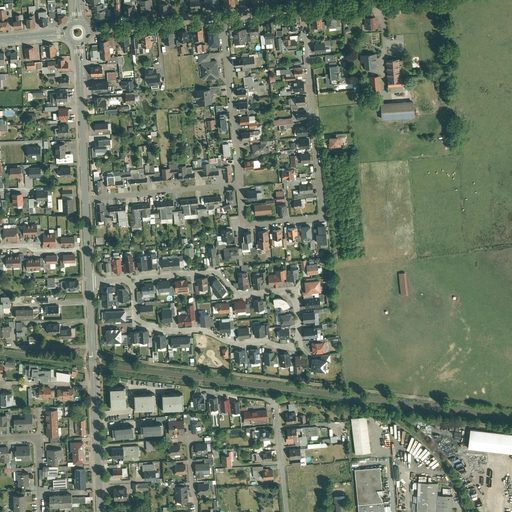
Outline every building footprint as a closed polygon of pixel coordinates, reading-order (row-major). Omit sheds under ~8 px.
[(151,0),(142,1),(142,5),(141,5),(142,14),(148,14),(148,16),(152,15),(152,13),(152,6),(151,6),(151,4),(151,3),(151,0)] [(190,0),(192,9),(200,9),(199,0),(190,0)] [(132,2),(129,2),(124,3),(125,7),(126,16),(134,15),(134,12),(134,10),(133,10),(133,6),(132,2)] [(168,4),(159,5),(160,13),(169,12),(168,4)] [(47,11),(39,11),(39,17),(40,25),(48,25),(47,11)] [(62,14),(58,15),(58,23),(67,22),(66,14),(62,14)] [(335,14),(327,15),(328,27),(336,26),(335,17),(335,14)] [(20,15),(16,15),(16,20),(14,21),(14,28),(22,27),(21,20),(20,20),(20,15)] [(30,16),(30,18),(26,19),(27,27),(31,26),(35,26),(34,15),(33,15),(30,16)] [(373,17),(366,18),(366,25),(367,25),(367,28),(376,28),(376,17),(373,17)] [(296,18),(288,19),(289,30),(297,29),(297,27),(297,25),(296,18)] [(321,18),(313,19),(314,28),(322,27),(321,22),(321,18)] [(1,21),(0,20),(0,29),(9,28),(8,20),(5,20),(1,21)] [(275,20),(267,21),(268,30),(276,29),(276,25),(277,25),(277,21),(275,21),(275,20)] [(258,25),(250,26),(250,34),(255,34),(259,34),(258,25)] [(202,29),(194,30),(195,40),(203,40),(202,29)] [(218,29),(209,30),(210,45),(220,45),(218,29)] [(243,29),(234,30),(235,43),(244,43),(244,36),(243,29)] [(187,31),(179,31),(180,40),(180,42),(188,41),(189,41),(189,34),(187,34),(187,31)] [(173,32),(164,33),(165,44),(174,43),(173,32)] [(295,40),(290,40),(290,36),(290,34),(287,35),(283,35),(284,42),(284,43),(287,42),(288,48),(296,47),(296,42),(296,40),(295,40)] [(150,35),(141,35),(142,47),(151,46),(151,41),(150,35)] [(128,36),(120,36),(120,40),(119,40),(119,44),(121,44),(121,46),(123,46),(124,52),(128,51),(127,45),(129,45),(129,44),(129,37),(128,36)] [(109,38),(100,38),(101,51),(101,54),(110,54),(109,47),(115,47),(114,46),(114,39),(114,38),(109,38)] [(50,45),(50,44),(49,44),(49,43),(48,44),(47,44),(47,45),(46,45),(46,46),(46,50),(47,55),(56,55),(55,44),(50,45)] [(321,44),(314,44),(315,52),(318,52),(319,53),(321,53),(322,52),(325,51),(325,45),(325,43),(321,44)] [(33,47),(25,48),(26,60),(30,59),(30,57),(34,56),(33,47)] [(101,51),(98,51),(98,50),(93,50),(93,56),(91,57),(91,61),(98,60),(98,61),(103,60),(103,58),(108,58),(110,58),(110,57),(110,54),(101,54),(101,51)] [(377,54),(363,55),(363,61),(367,61),(368,68),(366,68),(377,68),(377,54)] [(334,55),(325,56),(326,63),(329,63),(336,62),(336,57),(334,58),(334,55)] [(242,58),(235,59),(235,66),(242,66),(243,71),(245,70),(251,70),(250,67),(255,66),(254,57),(248,58),(242,58)] [(68,63),(63,63),(63,59),(58,59),(59,63),(58,63),(58,68),(58,69),(60,69),(69,68),(68,63)] [(396,59),(386,60),(388,83),(398,82),(396,59)] [(208,62),(202,62),(202,63),(204,79),(219,78),(218,72),(217,72),(216,67),(217,67),(217,61),(208,62)] [(35,62),(27,63),(28,70),(37,69),(36,68),(35,68),(35,62)] [(336,62),(329,63),(330,73),(325,74),(326,80),(331,79),(331,84),(340,83),(339,75),(342,75),(342,65),(337,65),(336,62)] [(102,66),(92,67),(92,75),(102,75),(102,66)] [(303,67),(290,68),(291,73),(291,76),(295,75),(303,75),(303,69),(303,67)] [(147,70),(145,70),(146,78),(149,77),(156,77),(156,69),(154,69),(147,70)] [(61,76),(60,76),(61,84),(69,84),(69,76),(61,76)] [(156,77),(149,77),(149,85),(151,85),(159,84),(160,84),(159,76),(156,77)] [(259,81),(253,82),(252,76),(245,76),(245,77),(246,88),(246,95),(249,95),(249,91),(260,90),(259,85),(259,81)] [(379,76),(370,77),(371,87),(380,87),(379,76)] [(133,81),(121,81),(121,86),(128,86),(128,90),(133,89),(133,81)] [(303,81),(294,82),(290,82),(290,86),(293,85),(293,87),(292,87),(293,92),(293,91),(295,91),(304,90),(303,81)] [(108,82),(92,83),(93,91),(108,91),(108,90),(108,82)] [(398,82),(388,83),(389,91),(403,90),(402,82),(398,82)] [(246,88),(238,89),(238,96),(246,95),(246,88)] [(210,89),(198,90),(198,93),(196,93),(197,98),(198,98),(199,103),(211,102),(211,93),(212,93),(212,89),(210,89)] [(67,91),(57,92),(57,93),(57,101),(67,100),(67,91)] [(126,96),(127,103),(135,102),(135,100),(136,100),(135,98),(135,97),(135,95),(133,95),(126,96)] [(305,96),(295,96),(296,103),(296,105),(298,105),(305,104),(305,96)] [(290,98),(286,99),(286,104),(285,104),(286,107),(291,107),(291,109),(298,108),(298,105),(296,105),(296,103),(291,104),(290,98)] [(101,101),(96,102),(96,109),(99,109),(100,110),(102,109),(108,108),(107,104),(106,104),(106,101),(101,101)] [(413,101),(381,103),(382,118),(414,117),(413,101)] [(248,102),(239,102),(240,111),(247,110),(248,110),(248,102)] [(68,108),(59,109),(59,113),(60,113),(60,118),(68,118),(68,115),(69,115),(69,112),(68,112),(68,108)] [(305,110),(293,111),(294,119),(297,119),(306,118),(305,110)] [(69,125),(59,125),(60,135),(69,134),(69,125)] [(307,126),(297,127),(297,135),(308,134),(307,126)] [(250,131),(242,132),(243,140),(255,138),(254,135),(260,134),(259,134),(258,131),(250,131)] [(336,138),(330,138),(331,146),(335,146),(336,146),(336,145),(339,145),(339,144),(338,138),(336,138)] [(308,139),(299,140),(299,143),(296,144),(297,148),(309,147),(308,139)] [(65,144),(56,144),(57,157),(65,157),(65,154),(65,144)] [(266,144),(253,145),(253,153),(254,154),(258,153),(267,153),(266,145),(266,144)] [(41,145),(27,146),(28,157),(33,157),(33,158),(37,158),(36,157),(41,157),(41,145)] [(65,154),(65,157),(57,157),(57,163),(72,162),(72,156),(68,153),(65,154)] [(309,154),(301,154),(301,162),(310,161),(309,154)] [(254,160),(245,161),(246,169),(254,168),(255,168),(254,168),(254,160)] [(216,162),(210,163),(211,177),(219,177),(218,171),(216,171),(216,162)] [(210,163),(204,163),(205,172),(202,172),(203,178),(211,177),(210,163)] [(227,166),(222,166),(221,170),(225,170),(226,181),(232,180),(230,165),(227,166)] [(186,166),(179,167),(179,172),(181,172),(181,174),(187,174),(186,166)] [(193,173),(192,167),(186,168),(186,166),(187,174),(187,180),(195,179),(195,173),(193,173)] [(71,167),(60,168),(61,177),(71,176),(71,167)] [(21,168),(11,168),(11,176),(15,176),(15,177),(21,176),(21,173),(21,168)] [(169,168),(162,169),(163,176),(163,182),(172,181),(171,175),(170,173),(170,168),(169,168)] [(292,170),(281,171),(282,174),(282,179),(292,178),(292,174),(292,170)] [(145,177),(144,172),(139,172),(139,174),(139,178),(140,184),(148,183),(147,177),(145,177)] [(159,172),(155,172),(155,174),(155,175),(155,176),(155,177),(155,183),(163,182),(163,176),(160,176),(159,172)] [(139,174),(136,175),(136,173),(133,173),(133,178),(132,179),(132,178),(131,179),(132,185),(140,184),(139,178),(139,174)] [(123,179),(120,180),(120,176),(116,176),(117,180),(115,180),(116,186),(123,185),(123,179)] [(45,191),(37,191),(37,200),(48,199),(48,195),(48,191),(47,191),(45,191)] [(256,191),(248,191),(249,200),(257,199),(257,198),(262,197),(262,192),(256,192),(256,191)] [(284,192),(281,192),(281,191),(276,192),(277,200),(285,200),(284,192)] [(22,194),(13,194),(14,204),(15,204),(17,206),(18,206),(20,204),(23,204),(22,199),(22,194)] [(213,197),(204,198),(205,204),(207,204),(208,210),(214,209),(214,208),(213,197)] [(221,197),(213,197),(214,208),(219,207),(219,203),(222,203),(221,197)] [(233,198),(227,199),(227,198),(226,198),(227,202),(225,203),(226,206),(227,210),(231,208),(229,202),(234,202),(233,198)] [(72,199),(63,199),(64,211),(73,211),(72,199)] [(197,199),(189,200),(190,206),(191,215),(196,214),(196,209),(197,209),(197,207),(198,207),(197,199)] [(173,201),(165,202),(167,219),(172,218),(172,214),(174,214),(173,209),(174,209),(173,201)] [(165,202),(157,203),(157,209),(160,209),(161,219),(167,219),(165,202)] [(150,203),(141,204),(143,216),(150,215),(150,211),(150,210),(150,203)] [(141,204),(133,205),(134,212),(130,213),(132,227),(141,227),(140,216),(143,216),(141,204)] [(267,205),(262,205),(255,205),(256,214),(272,213),(271,204),(267,205)] [(286,204),(278,205),(279,215),(287,214),(286,204)] [(126,206),(118,207),(118,216),(119,216),(126,216),(127,216),(126,213),(126,206)] [(118,207),(109,207),(110,213),(113,213),(114,218),(119,218),(119,216),(118,216),(118,207)] [(325,225),(319,226),(319,228),(319,234),(317,234),(317,237),(318,243),(326,242),(325,225)] [(310,226),(301,227),(303,243),(310,242),(310,240),(310,237),(311,237),(310,226)] [(296,228),(288,228),(289,238),(297,237),(296,228)] [(232,229),(222,230),(223,240),(233,239),(232,229)] [(281,229),(273,230),(274,239),(281,238),(282,238),(281,229)] [(267,230),(259,231),(259,240),(259,244),(260,244),(263,243),(265,243),(265,239),(268,239),(267,230)] [(251,232),(242,233),(242,238),(244,238),(244,240),(242,241),(243,248),(249,248),(248,241),(252,241),(251,232)] [(233,248),(224,249),(225,260),(230,260),(230,257),(239,256),(238,247),(235,248),(233,248)] [(193,248),(186,248),(186,257),(194,257),(193,248)] [(155,253),(146,254),(147,256),(147,260),(148,269),(152,269),(151,267),(157,266),(155,253)] [(179,258),(171,259),(172,269),(180,268),(179,258)] [(171,259),(163,260),(164,270),(172,269),(171,259)] [(318,264),(307,265),(308,274),(319,273),(318,269),(319,269),(319,268),(318,268),(318,264)] [(298,268),(289,269),(289,275),(290,283),(291,283),(291,280),(293,280),(293,279),(294,279),(294,278),(298,278),(298,274),(299,274),(298,268)] [(279,274),(269,275),(270,285),(274,285),(274,286),(278,286),(278,285),(282,284),(281,279),(281,270),(279,270),(279,274)] [(243,273),(238,273),(240,288),(248,287),(247,272),(243,273)] [(407,295),(406,273),(398,273),(400,295),(407,295)] [(262,276),(253,277),(254,288),(263,287),(263,281),(262,276)] [(206,278),(198,278),(199,285),(199,289),(207,289),(206,278)] [(216,286),(214,287),(214,291),(215,293),(218,297),(219,297),(222,296),(222,294),(226,291),(217,279),(213,282),(216,286)] [(184,280),(179,280),(179,281),(176,281),(176,283),(177,291),(183,290),(183,289),(188,289),(188,284),(187,280),(184,280)] [(78,281),(66,281),(66,282),(62,282),(62,291),(66,291),(67,290),(78,289),(78,281)] [(307,282),(306,282),(307,292),(312,292),(320,291),(319,281),(313,281),(307,282)] [(169,282),(159,283),(160,291),(169,290),(170,290),(170,286),(169,282)] [(153,283),(145,284),(146,286),(142,286),(143,291),(143,293),(154,292),(153,283)] [(108,290),(103,291),(103,300),(104,306),(108,305),(108,303),(113,303),(112,287),(107,287),(108,290)] [(126,289),(119,289),(119,295),(119,300),(120,300),(128,300),(128,292),(126,289)] [(1,303),(0,302),(0,316),(4,316),(4,308),(11,307),(11,296),(1,297),(1,303)] [(313,299),(305,299),(305,300),(306,307),(320,306),(319,297),(314,298),(314,299),(313,299)] [(280,298),(278,298),(274,298),(275,306),(279,305),(280,306),(281,306),(282,306),(282,307),(283,307),(283,308),(288,306),(290,306),(289,305),(288,304),(288,302),(287,302),(286,301),(286,300),(284,300),(283,299),(281,298),(280,298)] [(262,300),(254,301),(255,310),(263,309),(263,301),(262,300)] [(242,301),(239,302),(235,303),(236,311),(246,311),(246,304),(245,302),(242,302),(242,301)] [(229,304),(222,304),(222,303),(216,304),(216,310),(220,310),(220,312),(230,311),(229,304)] [(194,305),(187,305),(188,314),(191,314),(191,319),(195,318),(194,305)] [(59,306),(45,307),(46,312),(48,312),(49,315),(59,314),(59,306)] [(146,306),(141,307),(141,314),(153,313),(153,306),(146,306)] [(33,309),(16,309),(17,318),(33,318),(33,309)] [(171,310),(163,311),(164,321),(172,321),(172,316),(171,310)] [(115,311),(106,312),(106,316),(105,317),(105,319),(106,320),(106,321),(116,320),(115,311)] [(125,311),(115,311),(116,320),(125,320),(125,315),(126,314),(126,312),(125,311)] [(314,313),(303,314),(304,322),(309,322),(311,322),(315,321),(314,313)] [(188,314),(179,315),(180,325),(183,324),(184,325),(188,325),(188,324),(192,324),(191,319),(191,314),(188,314)] [(209,314),(201,315),(202,325),(210,324),(210,317),(209,314)] [(285,314),(281,315),(282,323),(281,323),(282,324),(292,323),(292,322),(291,314),(285,314)] [(229,322),(220,323),(221,332),(230,331),(230,329),(230,322),(229,322)] [(9,324),(0,324),(0,334),(10,335),(10,327),(9,324)] [(60,325),(49,325),(49,328),(47,328),(47,331),(49,331),(49,334),(60,334),(60,329),(60,325)] [(264,325),(255,325),(256,336),(265,335),(264,325)] [(239,329),(238,329),(239,336),(239,338),(243,338),(246,338),(246,337),(249,337),(248,328),(239,329)] [(314,328),(305,329),(306,338),(317,337),(316,329),(316,328),(314,328)] [(71,329),(60,329),(60,334),(60,338),(71,338),(71,329)] [(282,330),(280,330),(281,339),(290,338),(289,329),(282,330)] [(139,332),(130,332),(130,334),(131,341),(133,341),(133,342),(136,342),(136,341),(140,341),(140,342),(139,331),(139,332)] [(148,331),(139,331),(140,342),(141,342),(141,343),(145,343),(145,342),(149,342),(149,337),(148,331)] [(165,336),(156,336),(156,341),(157,346),(159,346),(166,346),(165,336)] [(178,338),(172,338),(172,345),(172,347),(177,347),(181,347),(181,337),(178,338)] [(190,338),(184,338),(184,337),(181,337),(181,347),(185,347),(186,346),(190,346),(190,344),(190,338)] [(318,343),(312,343),(313,353),(326,352),(325,342),(318,343)] [(259,349),(250,350),(251,358),(251,362),(256,362),(256,360),(260,360),(259,349)] [(244,350),(235,351),(236,361),(238,361),(239,362),(241,362),(242,361),(244,360),(245,360),(244,354),(244,350)] [(273,352),(265,352),(266,356),(265,357),(265,358),(266,359),(266,360),(265,361),(265,362),(266,363),(266,364),(274,363),(273,354),(273,352)] [(289,354),(284,354),(284,355),(280,355),(281,366),(287,365),(287,364),(290,364),(289,357),(289,354)] [(330,354),(321,355),(322,360),(325,361),(325,363),(331,362),(330,354)] [(305,356),(296,357),(296,362),(297,368),(306,367),(305,356)] [(322,360),(313,359),(312,370),(324,371),(324,368),(325,368),(326,364),(325,364),(325,363),(325,361),(322,360)] [(39,368),(33,368),(33,369),(33,377),(33,380),(52,380),(52,370),(39,370),(39,368)] [(70,374),(57,372),(58,379),(62,379),(69,380),(70,374)] [(50,388),(40,388),(40,396),(50,396),(51,396),(51,391),(50,388)] [(125,388),(110,388),(111,408),(126,407),(125,388)] [(12,393),(6,393),(6,392),(2,392),(2,404),(12,404),(12,403),(12,393)] [(183,393),(163,394),(164,410),(184,409),(183,393)] [(155,394),(135,394),(135,410),(156,409),(155,394)] [(201,396),(196,397),(194,400),(195,408),(204,407),(204,405),(205,405),(204,398),(203,398),(203,396),(201,396)] [(218,398),(210,399),(211,402),(211,409),(212,409),(219,408),(218,404),(218,398)] [(228,400),(221,400),(221,403),(222,411),(229,410),(228,400)] [(239,401),(232,402),(233,412),(240,412),(239,401)] [(49,410),(47,410),(47,418),(57,417),(57,410),(49,410)] [(267,410),(244,412),(245,424),(252,424),(253,423),(253,425),(255,425),(255,423),(268,422),(267,418),(268,418),(267,410)] [(295,412),(286,413),(287,423),(297,422),(295,412)] [(27,419),(17,419),(17,425),(15,425),(15,429),(25,428),(29,428),(29,423),(32,422),(32,415),(26,415),(27,419)] [(366,416),(351,418),(356,454),(371,452),(366,416)] [(57,417),(47,418),(47,421),(48,422),(48,428),(58,427),(57,417)] [(85,420),(76,420),(77,434),(86,433),(85,420)] [(192,422),(192,424),(192,432),(201,431),(201,427),(201,422),(200,421),(192,422)] [(375,424),(376,433),(388,432),(387,423),(375,424)] [(162,424),(142,424),(143,434),(162,434),(162,424)] [(133,426),(113,428),(115,438),(134,435),(133,426)] [(317,426),(302,428),(303,437),(318,435),(317,426)] [(48,428),(47,428),(48,436),(51,436),(58,435),(58,427),(48,428)] [(296,428),(287,429),(288,437),(288,438),(292,437),(293,440),(293,439),(297,439),(296,437),(297,437),(296,428)] [(269,430),(266,431),(265,429),(259,430),(261,440),(270,439),(269,430)] [(511,434),(470,430),(468,448),(511,453),(511,434)] [(156,439),(146,440),(147,450),(154,450),(153,444),(156,444),(156,439)] [(75,442),(74,442),(74,452),(84,451),(83,441),(82,441),(75,442)] [(205,444),(197,444),(197,452),(207,452),(207,444),(207,443),(205,444)] [(139,445),(123,446),(124,457),(124,460),(133,459),(133,457),(139,456),(139,445)] [(180,445),(170,446),(170,454),(180,453),(180,445)] [(4,448),(1,448),(0,447),(0,456),(3,456),(3,461),(1,461),(1,462),(9,461),(8,447),(3,448),(4,448)] [(25,447),(25,448),(21,448),(21,447),(17,447),(17,456),(23,455),(24,459),(22,460),(30,460),(30,447),(25,447)] [(123,448),(112,449),(113,458),(124,457),(123,448)] [(232,448),(227,449),(227,456),(222,456),(223,465),(232,464),(232,459),(233,458),(232,448)] [(62,449),(48,450),(48,454),(49,454),(49,457),(48,457),(48,464),(52,463),(57,463),(57,456),(62,456),(62,449)] [(300,449),(290,450),(291,458),(301,458),(300,449)] [(84,451),(74,452),(74,462),(75,462),(83,461),(84,461),(84,451)] [(271,452),(263,452),(264,454),(258,455),(258,460),(259,460),(272,459),(271,452)] [(205,464),(196,464),(197,477),(204,476),(203,472),(210,472),(209,464),(209,463),(205,464)] [(177,465),(175,465),(175,466),(176,474),(186,473),(185,464),(177,465)] [(49,466),(43,467),(43,469),(41,469),(41,472),(43,472),(43,476),(48,476),(48,472),(57,472),(57,466),(52,466),(51,466),(49,467),(49,466)] [(263,466),(253,467),(254,477),(260,477),(260,479),(264,478),(263,469),(263,466)] [(364,469),(355,469),(358,504),(383,502),(380,495),(383,493),(382,490),(384,490),(384,489),(382,489),(380,467),(364,468),(364,469)] [(85,468),(76,469),(77,478),(85,477),(85,468)] [(123,468),(113,469),(114,477),(117,477),(117,478),(119,478),(119,476),(123,476),(123,474),(124,473),(124,472),(123,472),(123,468)] [(269,470),(268,469),(263,469),(264,478),(270,478),(269,477),(273,477),(273,478),(274,478),(273,470),(269,470)] [(153,471),(145,472),(145,480),(152,479),(156,479),(155,471),(153,471)] [(29,473),(18,473),(19,485),(24,485),(24,484),(29,484),(29,473)] [(85,477),(77,478),(77,486),(77,487),(85,486),(85,477)] [(66,478),(57,478),(58,480),(54,480),(55,487),(59,487),(66,487),(66,478)] [(438,483),(418,482),(416,511),(451,511),(453,496),(437,495),(438,483)] [(204,484),(199,485),(199,493),(209,492),(209,484),(204,484)] [(185,486),(176,487),(176,495),(177,495),(177,501),(181,501),(187,500),(188,500),(187,486),(185,486)] [(127,488),(114,489),(115,500),(128,499),(127,488)] [(72,494),(64,495),(64,506),(65,506),(64,506),(72,505),(72,506),(72,494)] [(25,511),(24,495),(15,495),(15,511),(25,511)] [(345,497),(334,498),(335,502),(336,502),(337,511),(345,511),(344,501),(345,501),(345,497)] [(358,504),(358,511),(384,511),(383,502),(358,504)]
